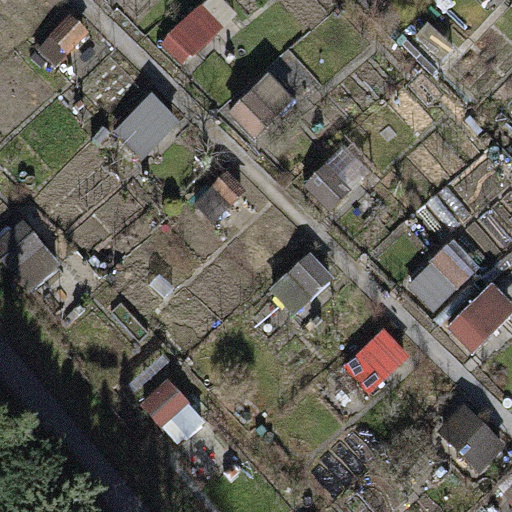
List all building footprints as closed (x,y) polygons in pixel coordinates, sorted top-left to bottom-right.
[(219,11),(168,34),(180,61),(231,38),(219,11)] [(70,17),(47,41),(65,59),(89,35),(70,17)] [(264,142),(298,105),(273,82),(239,119),(264,142)] [(149,96),(113,130),(143,162),(179,127),(149,96)] [(230,176),(197,205),(213,223),(246,195),(230,176)] [(444,253),(411,285),(438,312),(471,280),(444,253)] [(312,254),(283,278),(307,306),(335,282),(312,254)] [(511,309),(491,286),(444,329),(468,355),(511,315),(511,309)] [(383,332),(346,364),(370,392),(407,360),(383,332)] [(168,381),(140,405),(163,432),(191,408),(168,381)] [(465,406),(440,432),(483,473),(508,447),(465,406)]
